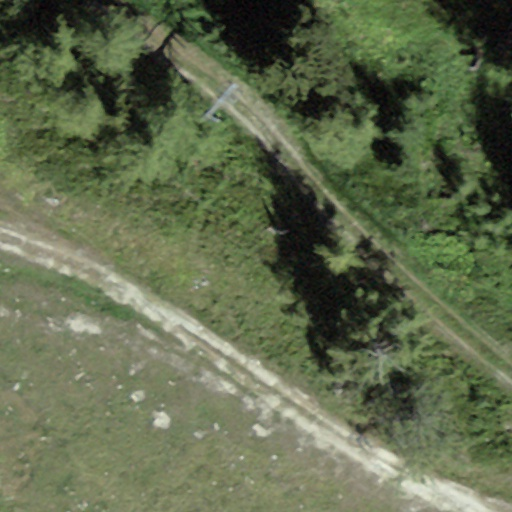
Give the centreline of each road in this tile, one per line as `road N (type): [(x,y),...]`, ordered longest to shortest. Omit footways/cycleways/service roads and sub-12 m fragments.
road 1 (track): [(475,511),(0,241)]
road 2 (track): [(120,0),(511,363)]
